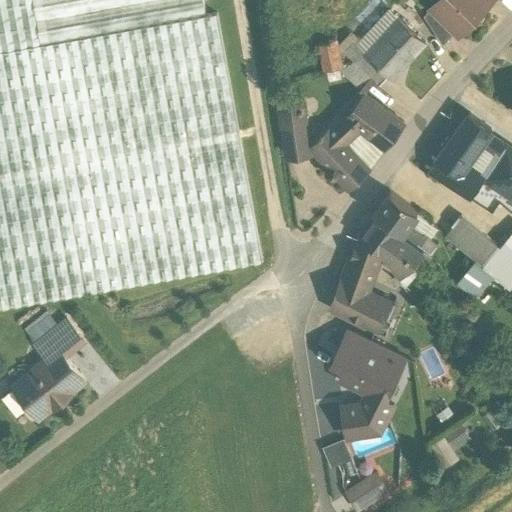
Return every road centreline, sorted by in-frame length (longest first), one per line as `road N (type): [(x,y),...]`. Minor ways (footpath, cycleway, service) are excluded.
road 1 (residential): [(511,28),(444,97),(313,269),(287,277)]
road 2 (track): [(287,277),(238,0)]
